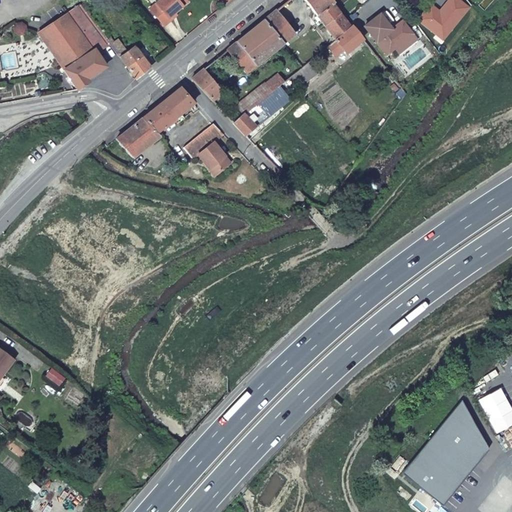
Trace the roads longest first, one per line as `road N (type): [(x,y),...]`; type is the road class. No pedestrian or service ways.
road 1 (trunk): [(511,192),(406,264),(308,346),(151,511)]
road 2 (trunk): [(511,152),(263,323),(201,331),(123,289)]
road 3 (trunk): [(198,511),(345,361),(511,234)]
road 4 (trunk): [(260,511),(344,394),(511,239)]
road 5 (unclassified): [(123,289),(371,511)]
road 6 (residential): [(171,69),(336,240)]
road 7 (track): [(336,240),(364,227),(412,168),(511,106)]
road 8 (residential): [(115,115),(96,95),(0,109)]
